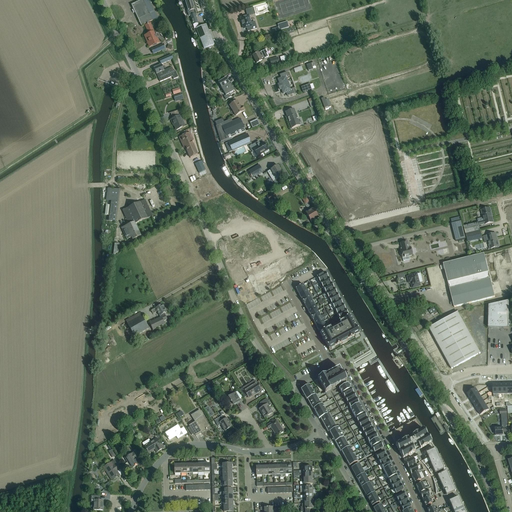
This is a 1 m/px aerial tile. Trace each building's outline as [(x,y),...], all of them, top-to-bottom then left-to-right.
[(157,18),(148,0),(142,0),(136,3),(131,5),(133,10),(132,10),(133,13),(135,13),(141,26),(145,24),(157,18)] [(198,24),(194,10),(195,10),(192,0),(182,0),(183,1),(184,1),(188,14),(190,14),(193,25),(198,24)] [(255,22),(251,23),(248,16),(255,14),(253,8),(246,10),(248,16),(240,18),(241,22),(242,25),(243,29),(246,28),(248,31),(257,29),(255,22)] [(287,22),(277,25),(278,27),(279,30),(289,28),(287,22)] [(150,23),(149,24),(145,26),(149,34),(146,35),(149,42),(147,43),(149,47),(159,43),(157,39),(156,39),(153,32),(154,32),(150,23)] [(206,25),(196,29),(204,49),(214,45),(206,25)] [(165,49),(164,45),(151,50),(153,54),(165,49)] [(258,53),(257,53),(252,56),(257,63),(262,60),(261,59),(264,58),(264,59),(269,57),(266,49),(258,54),(258,53)] [(172,55),(159,60),(161,65),(174,59),(172,55)] [(279,63),(277,57),(269,60),(271,65),(279,63)] [(161,65),(154,68),(156,74),(160,82),(172,77),(173,79),(178,78),(175,71),(172,72),(170,68),(164,71),(161,65)] [(287,96),(294,94),(293,90),(290,90),(286,78),(288,77),(287,73),(280,75),(281,78),(278,79),(279,84),(278,85),(278,86),(279,86),(280,88),(279,88),(280,90),(281,89),(283,94),(286,93),(287,96)] [(226,79),(221,81),(218,83),(226,96),(224,97),(226,100),(231,97),(230,96),(234,93),(233,91),(229,84),(226,79)] [(309,84),(301,87),(303,93),(311,90),(309,84)] [(237,101),(232,103),(229,105),(236,116),(243,111),(245,110),(242,106),(241,107),(237,101)] [(300,125),(294,109),(285,112),(291,129),(300,125)] [(180,110),(170,113),(173,119),(171,120),(172,124),(174,123),(177,130),(181,128),(181,129),(182,128),(185,126),(180,117),(183,116),(180,110)] [(240,119),(235,121),(232,122),(231,119),(216,126),(221,142),(229,138),(228,135),(244,128),(240,119)] [(257,119),(250,123),(252,128),(259,125),(257,119)] [(187,134),(184,135),(182,136),(179,137),(182,144),(184,143),(186,147),(185,147),(190,158),(197,155),(187,134)] [(242,136),(228,143),(231,149),(232,152),(246,145),(251,143),(247,134),(242,136)] [(256,143),(251,146),(249,147),(252,152),(254,151),(258,156),(264,152),(265,153),(268,151),(269,151),(264,143),(257,146),(256,143)] [(201,162),(199,162),(195,164),(203,182),(209,179),(201,162)] [(252,179),(263,173),(259,166),(248,172),(252,179)] [(273,168),(267,172),(273,181),(280,177),(279,175),(282,173),(278,166),(273,168)] [(107,188),(106,201),(111,201),(108,221),(116,222),(120,190),(107,188)] [(273,192),(266,197),(270,202),(277,197),(273,192)] [(135,224),(152,216),(145,200),(123,210),(129,224),(129,225),(134,222),(135,224)] [(319,218),(313,208),(305,213),(311,222),(319,218)] [(477,219),(478,223),(479,225),(485,224),(493,222),(490,208),(481,210),(483,218),(477,219)] [(240,209),(235,217),(240,220),(244,212),(240,209)] [(244,212),(240,220),(244,223),(249,215),(244,212)] [(249,215),(244,223),(249,226),(253,218),(249,215)] [(253,218),(249,226),(253,229),(258,221),(253,218)] [(258,221),(253,229),(258,231),(263,224),(258,221)] [(456,241),(466,239),(461,221),(460,221),(452,223),(451,224),(456,241)] [(141,236),(135,224),(134,222),(129,225),(129,224),(121,228),(125,235),(126,237),(127,239),(131,237),(133,240),(141,236)] [(480,230),(479,225),(478,223),(464,226),(465,234),(480,230)] [(263,224),(258,231),(262,234),(267,227),(263,224)] [(267,227),(262,234),(267,237),(268,235),(272,230),(267,227)] [(268,235),(267,237),(271,240),(276,233),(272,230),(268,235)] [(480,231),(466,234),(468,242),(482,239),(480,231)] [(276,233),(271,240),(276,243),(281,236),(276,233)] [(483,237),(485,243),(488,242),(490,249),(499,247),(497,238),(496,234),(483,237)] [(281,236),(276,243),(281,246),(285,239),(281,236)] [(285,239),(281,246),(285,249),(290,242),(285,239)] [(290,242),(285,249),(290,252),(294,245),(290,242)] [(407,242),(405,242),(400,243),(402,250),(400,250),(402,258),(404,257),(404,258),(405,258),(405,257),(412,255),(410,247),(409,248),(407,242)] [(118,244),(114,244),(113,255),(122,250),(121,247),(118,244)] [(294,245),(290,252),(294,255),(299,248),(294,245)] [(495,297),(490,278),(489,272),(484,254),(443,264),(448,283),(454,307),(495,297)] [(273,259),(268,261),(272,269),(277,267),(273,259)] [(268,261),(263,263),(267,271),(272,269),(268,261)] [(263,263),(258,265),(262,273),(267,271),(263,263)] [(258,265),(253,267),(256,275),(262,273),(258,265)] [(325,272),(316,278),(319,283),(328,278),(325,272)] [(409,276),(407,277),(408,281),(410,281),(412,288),(420,286),(419,283),(422,282),(420,274),(417,274),(409,276)] [(328,278),(319,283),(322,288),(323,288),(331,283),(328,278)] [(331,283),(323,288),(325,293),(334,289),(331,283)] [(296,288),(295,288),(298,294),(306,290),(303,284),(296,288)] [(325,293),(324,293),(327,299),(337,294),(334,289),(325,293)] [(306,290),(298,294),(301,299),(309,295),(306,290)] [(301,299),(304,305),(312,301),(313,300),(310,294),(309,295),(301,299)] [(337,294),(327,299),(330,304),(331,304),(331,303),(339,299),(337,294)] [(339,299),(331,303),(331,304),(334,309),(342,304),(339,299)] [(312,301),(304,305),(307,310),(314,306),(312,301)] [(489,305),(488,328),(508,329),(509,301),(489,305)] [(342,304),(334,309),(336,311),(337,314),(345,310),(342,304)] [(167,320),(164,314),(166,312),(162,305),(151,311),(153,314),(157,312),(160,317),(149,323),(153,330),(165,325),(163,322),(167,320)] [(314,306),(307,310),(310,315),(317,311),(314,306)] [(345,310),(337,314),(340,320),(348,315),(345,310)] [(310,315),(313,321),(313,320),(320,316),(317,311),(310,315)] [(458,312),(433,326),(429,328),(451,369),(480,353),(458,312)] [(140,313),(135,316),(126,321),(134,336),(148,329),(140,313)] [(320,316),(313,320),(313,321),(316,326),(323,322),(322,319),(320,316)] [(349,317),(320,333),(325,343),(329,350),(334,347),(341,343),(347,340),(354,337),(354,336),(359,334),(355,326),(355,327),(350,316),(349,317)] [(323,322),(316,326),(319,331),(326,327),(323,322)] [(317,379),(325,393),(333,388),(346,381),(342,373),(339,367),(325,375),(317,379)] [(243,388),(239,390),(244,398),(248,396),(249,398),(254,395),(254,394),(258,392),(261,390),(256,383),(254,380),(243,388)] [(348,383),(339,388),(342,393),(350,388),(348,383)] [(309,385),(300,389),(303,395),(312,390),(309,385)] [(350,388),(342,393),(344,398),(353,393),(350,388)] [(470,392),(467,394),(470,398),(479,393),(476,389),(473,391),(473,390),(470,392)] [(303,395),(306,400),(307,399),(315,395),(312,390),(303,395)] [(240,401),(238,397),(236,393),(224,400),(229,407),(231,406),(232,406),(235,404),(234,403),(237,401),(240,400),(240,401)] [(353,393),(344,398),(347,403),(356,398),(353,393)] [(479,393),(470,398),(473,403),(481,397),(479,393)] [(315,395),(307,399),(310,404),(318,399),(316,395),(315,395)] [(481,397),(473,403),(475,407),(484,401),(482,398),(481,397)] [(356,398),(347,403),(350,408),(359,404),(356,398)] [(266,399),(264,400),(259,403),(262,407),(259,409),(264,418),(272,413),(268,407),(270,405),(266,399)] [(312,409),(313,409),(321,404),(318,399),(310,404),(312,409)] [(484,401),(475,407),(478,411),(486,406),(484,401)] [(322,404),(321,404),(313,409),(316,414),(325,409),(322,404)] [(359,404),(350,408),(352,413),(361,408),(359,404)] [(486,406),(478,411),(480,414),(480,415),(489,410),(488,409),(486,406)] [(361,408),(352,413),(355,418),(364,413),(361,408)] [(316,414),(319,419),(320,418),(327,414),(325,409),(316,414)] [(210,427),(199,410),(190,415),(194,422),(188,425),(189,427),(187,428),(192,435),(194,434),(195,436),(206,430),(207,429),(210,427)] [(507,413),(507,410),(500,410),(500,414),(502,414),(502,428),(495,428),(496,435),(503,435),(503,432),(506,432),(505,426),(507,426),(507,413)] [(327,414),(320,418),(323,423),(331,418),(329,413),(327,414)] [(364,413),(355,418),(358,423),(366,418),(364,413)] [(218,415),(213,418),(214,420),(218,426),(220,425),(224,431),(232,426),(227,418),(222,421),(218,415)] [(435,417),(431,419),(440,434),(444,432),(435,417)] [(331,418),(323,423),(325,428),(334,423),(331,418)] [(366,418),(358,423),(360,428),(369,423),(366,418)] [(276,420),(271,423),(266,426),(268,429),(271,427),(276,436),(283,432),(276,420)] [(328,432),(329,432),(336,428),(334,423),(325,428),(328,432)] [(363,433),(372,428),(369,423),(360,428),(363,433)] [(184,435),(181,431),(178,425),(165,433),(169,440),(176,436),(178,439),(184,435)] [(340,426),(336,428),(329,432),(332,437),(340,432),(341,432),(343,431),(340,426)] [(372,428),(363,433),(366,438),(375,433),(372,428)] [(407,438),(395,444),(403,458),(408,456),(415,452),(414,450),(419,447),(420,449),(427,445),(431,442),(423,428),(411,436),(408,438),(407,438)] [(332,437),(334,442),(335,442),(343,437),(341,432),(340,432),(332,437)] [(375,433),(366,438),(369,443),(377,438),(375,433)] [(343,437),(335,442),(337,447),(346,442),(344,437),(343,437)] [(163,449),(160,444),(156,438),(151,442),(149,439),(142,444),(148,454),(155,450),(156,453),(163,449)] [(377,438),(369,443),(371,447),(380,443),(377,438)] [(340,451),(341,451),(349,447),(346,442),(337,447),(340,451)] [(383,448),(380,443),(371,447),(374,453),(383,448)] [(349,447),(341,451),(344,456),(352,451),(350,446),(349,447)] [(426,453),(426,454),(427,457),(428,458),(437,454),(437,453),(435,450),(435,449),(434,449),(434,450),(433,450),(426,453)] [(139,457),(136,453),(135,451),(125,458),(131,469),(138,464),(135,460),(139,457)] [(352,451),(344,456),(346,461),(355,456),(352,451)] [(383,451),(375,455),(378,460),(386,455),(383,451)] [(430,463),(439,459),(437,454),(428,458),(430,463)] [(386,455),(378,460),(380,464),(388,460),(386,455)] [(358,462),(355,456),(346,461),(349,466),(358,462)] [(413,458),(405,462),(408,468),(416,465),(413,458)] [(439,459),(430,463),(432,468),(442,464),(439,459)] [(119,470),(114,460),(103,467),(112,481),(119,476),(116,472),(119,470)] [(388,460),(380,464),(383,469),(391,465),(388,460)] [(416,465),(408,468),(411,474),(419,471),(417,467),(420,465),(419,463),(416,465)] [(359,464),(351,468),(354,473),(361,469),(359,464)] [(442,464),(432,468),(435,473),(444,469),(442,464)] [(391,465),(383,469),(385,474),(393,470),(391,465)] [(361,469),(354,473),(356,477),(364,473),(361,469)] [(393,470),(385,474),(388,479),(395,475),(396,475),(393,470)] [(419,471),(411,474),(415,482),(421,479),(418,474),(421,472),(421,470),(419,471)] [(446,471),(437,475),(439,481),(448,476),(446,471)] [(364,473),(356,477),(359,482),(367,478),(364,473)] [(388,479),(390,484),(398,480),(395,475),(388,479)] [(448,476),(439,481),(441,486),(451,481),(448,476)] [(367,478),(359,482),(361,487),(369,483),(367,478)] [(398,480),(390,484),(393,489),(401,485),(398,480)] [(451,481),(441,486),(444,490),(453,486),(451,481)] [(369,483),(361,487),(364,492),(372,488),(369,483)] [(422,483),(416,485),(419,493),(427,489),(427,490),(429,489),(428,487),(425,488),(422,483)] [(403,490),(401,485),(393,489),(396,494),(403,490)] [(453,486),(444,490),(444,491),(446,496),(455,491),(453,486)] [(372,488),(364,492),(366,496),(374,492),(372,488)] [(427,489),(419,493),(422,499),(432,495),(431,492),(429,493),(427,490),(427,489)] [(374,492),(366,496),(369,501),(377,497),(374,492)] [(403,492),(395,496),(398,501),(406,497),(403,492)] [(434,499),(432,495),(422,499),(425,506),(432,504),(430,500),(434,499)] [(98,496),(93,496),(91,496),(91,503),(94,503),(94,510),(103,510),(103,500),(97,500),(98,496)] [(380,502),(377,497),(369,501),(372,506),(380,502)] [(406,497),(398,501),(400,506),(408,502),(406,497)] [(451,506),(460,502),(458,497),(448,501),(451,506)] [(408,502),(400,506),(403,511),(410,507),(411,507),(408,502)] [(453,511),(462,507),(460,502),(451,506),(453,511)]
